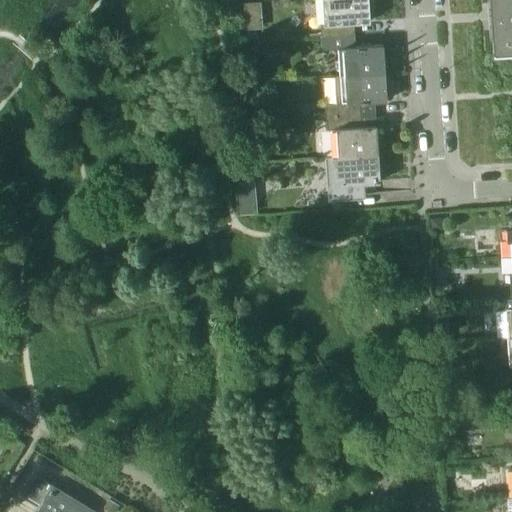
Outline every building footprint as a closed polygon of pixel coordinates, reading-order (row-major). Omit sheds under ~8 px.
[(244,28),(263,28),(262,0),(260,0),(244,0),(244,28)] [(367,0),(318,0),(321,36),(353,34),(353,23),(369,22),(367,0)] [(511,0),(489,0),(493,53),(511,51),(511,0)] [(354,47),(353,34),(321,36),(321,50),(342,48),(344,75),(384,72),(382,45),(354,47)] [(384,72),(344,75),(345,102),(325,104),(326,116),(358,114),(358,103),(386,101),(384,72)] [(359,127),(358,114),(326,116),(327,129),(335,129),(337,156),(377,153),(375,125),(359,127)] [(377,153),(337,156),(339,183),(330,184),(331,197),(360,195),(359,183),(379,181),(377,153)] [(254,197),(239,198),(240,212),(255,211),(254,197)] [(511,337),(511,308),(494,310),(495,338),(507,338),(511,337)] [(94,511),(95,511),(35,474),(23,494),(16,505),(27,511),(94,511)]
